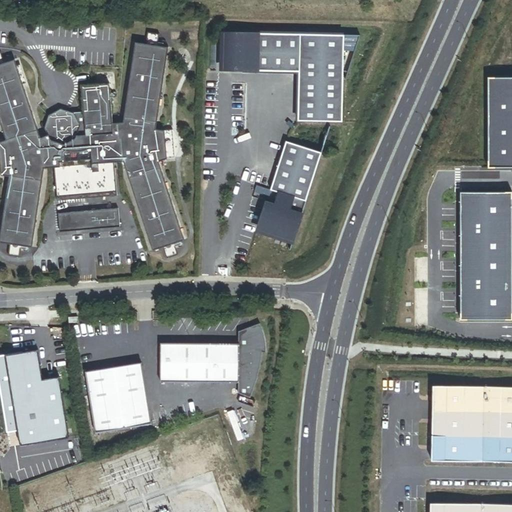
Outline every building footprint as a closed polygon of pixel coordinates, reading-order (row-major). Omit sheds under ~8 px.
[(344,80),(345,35),(225,32),(224,71),(300,72),(299,121),(343,122),(344,80)] [(118,196),(116,163),(125,162),(154,251),(165,248),(168,259),(180,255),(176,244),(186,240),(160,162),(168,159),(166,131),(157,129),(170,47),(159,46),(161,35),(149,33),(147,44),(136,43),(126,114),(119,114),(118,123),(114,122),(110,84),(83,86),(85,110),(87,123),(80,124),(75,113),(62,109),(49,116),(45,129),(49,136),(42,138),(41,135),(15,60),(5,63),(1,52),(0,52),(0,119),(7,140),(0,142),(0,157),(2,176),(10,178),(0,242),(0,243),(11,245),(9,256),(21,258),(22,246),(33,248),(45,169),(55,168),(58,201),(118,196)] [(347,80),(361,36),(345,35),(344,80),(347,80)] [(87,123),(85,110),(75,113),(80,124),(87,123)] [(176,158),(173,130),(166,131),(168,159),(176,158)] [(295,239),(323,153),(287,141),(271,190),(272,191),(279,193),(275,205),(267,202),(259,228),(295,239)] [(270,197),(272,191),(271,190),(257,186),(255,192),(270,197)] [(460,316),(511,316),(511,190),(460,190),(460,316)] [(121,228),(119,209),(72,213),(73,232),(121,228)] [(73,232),(72,213),(59,214),(61,233),(73,232)] [(259,371),(260,367),(261,363),(261,359),(262,355),(266,355),(266,353),(266,350),(266,347),(265,343),(265,340),(264,337),(264,335),(263,332),(262,329),(261,327),(260,325),(245,331),(244,339),(239,338),(239,345),(160,344),(158,384),(237,386),(237,396),(249,402),(250,398),(252,394),(254,390),(255,387),(256,382),(257,379),(258,375),(259,371)] [(67,437),(58,376),(42,379),(37,348),(0,354),(0,388),(7,433),(19,431),(21,444),(67,437)] [(149,425),(140,364),(86,372),(95,434),(149,425)] [(511,387),(434,385),(432,460),(511,462),(511,387)] [(511,511),(511,504),(430,503),(429,511),(511,511)]
